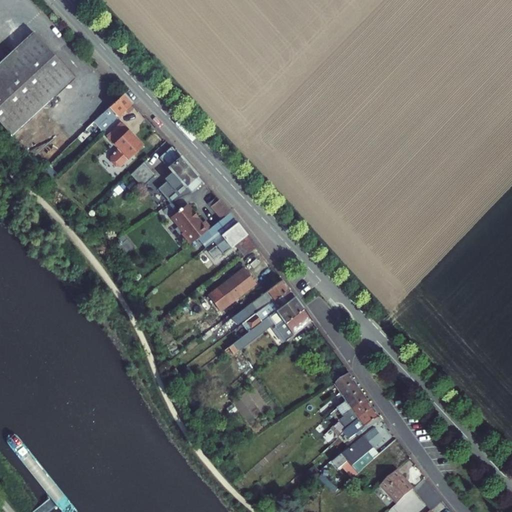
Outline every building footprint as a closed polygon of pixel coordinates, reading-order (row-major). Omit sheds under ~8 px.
[(15,49),(0,62),(0,124),(11,137),(75,78),(43,45),(55,35),(31,10),(3,37),(15,49)] [(123,94),(98,117),(102,122),(98,126),(103,131),(132,104),(123,94)] [(123,123),(107,137),(118,149),(110,156),(110,161),(114,166),(119,167),(143,145),(123,123)] [(191,193),(202,182),(171,147),(160,157),(175,174),(159,189),(171,203),(175,200),(191,193)] [(144,162),(131,174),(142,187),(155,175),(144,162)] [(229,213),(219,200),(211,206),(221,219),(229,213)] [(197,238),(210,228),(205,221),(201,224),(187,205),(171,217),(183,232),(183,235),(189,244),(197,238)] [(197,238),(205,248),(221,236),(237,223),(229,213),(221,219),(210,228),(197,238)] [(223,254),(235,244),(247,235),(237,223),(221,236),(224,239),(216,246),(223,254)] [(235,244),(244,256),(256,247),(247,235),(235,244)] [(215,260),(223,254),(216,246),(209,252),(215,260)] [(244,268),(208,296),(220,311),(256,283),(244,268)] [(257,310),(258,311),(288,288),(282,280),(231,318),(236,325),(257,310)] [(248,332),(294,297),(288,288),(258,311),(242,323),(248,332)] [(294,297),(248,332),(228,348),(233,354),(273,323),(286,341),(293,335),(312,320),(294,297)] [(188,367),(179,375),(184,381),(193,374),(188,367)] [(350,373),(335,383),(341,392),(356,382),(350,373)] [(356,382),(341,392),(347,401),(362,391),(356,382)] [(362,391),(347,401),(339,407),(345,416),(353,410),(369,400),(362,391)] [(348,428),(356,422),(374,408),(369,400),(353,410),(345,416),(341,420),(348,428)] [(374,408),(356,422),(348,428),(343,433),(349,441),(351,439),(353,441),(366,430),(364,429),(381,417),(374,408)] [(384,440),(373,428),(364,436),(333,462),(339,470),(343,466),(353,478),(358,474),(358,473),(362,470),(361,469),(379,454),(374,448),(384,440)] [(392,454),(401,465),(410,458),(401,447),(392,454)] [(380,482),(401,465),(392,454),(390,451),(363,474),(368,480),(370,479),(371,481),(376,477),(380,482)] [(320,471),(315,466),(298,480),(303,486),(320,471)] [(398,503),(413,489),(397,470),(381,485),(398,503)] [(338,489),(323,474),(319,478),(335,493),(338,489)]
